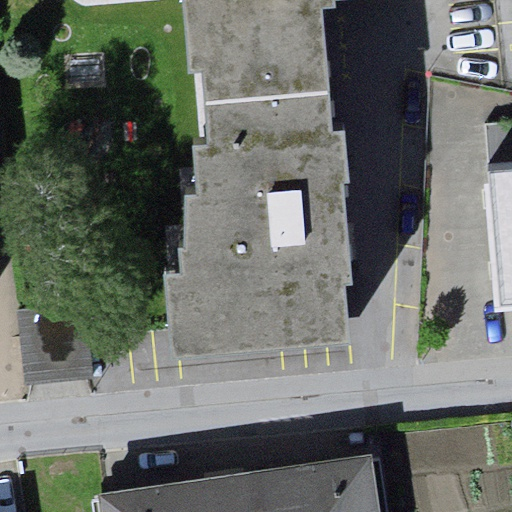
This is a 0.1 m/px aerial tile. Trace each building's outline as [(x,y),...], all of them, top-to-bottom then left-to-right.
[(334,93),(326,0),(183,0),(189,70),(203,69),(206,103),(334,93)] [(169,263),(178,351),(350,335),(334,93),(206,103),(215,135),(198,137),(202,184),(187,186),(194,260),(169,263)] [(511,141),(481,143),(490,297),(511,295),(511,141)] [(36,385),(94,374),(81,307),(23,317),(36,385)] [(108,499),(109,511),(383,511),(377,462),(108,499)]
